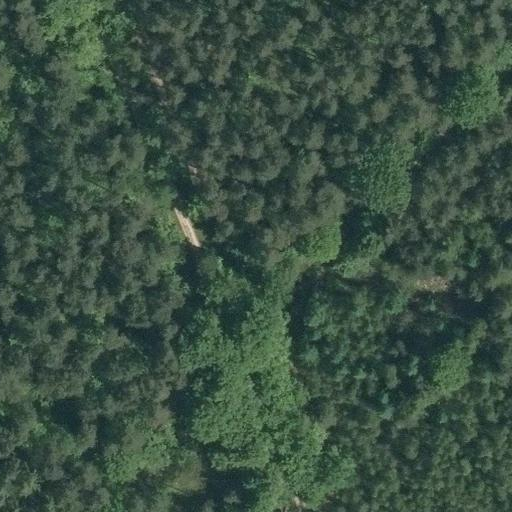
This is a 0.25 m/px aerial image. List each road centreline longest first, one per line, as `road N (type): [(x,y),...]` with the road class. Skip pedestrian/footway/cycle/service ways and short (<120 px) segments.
road 1 (track): [(88,0),(227,332)]
road 2 (track): [(258,307),(318,239),(353,218),(511,61)]
road 3 (track): [(125,0),(258,307)]
road 4 (track): [(87,511),(227,332)]
road 5 (track): [(258,307),(312,425),(334,511)]
road 6 (track): [(227,332),(303,511)]
